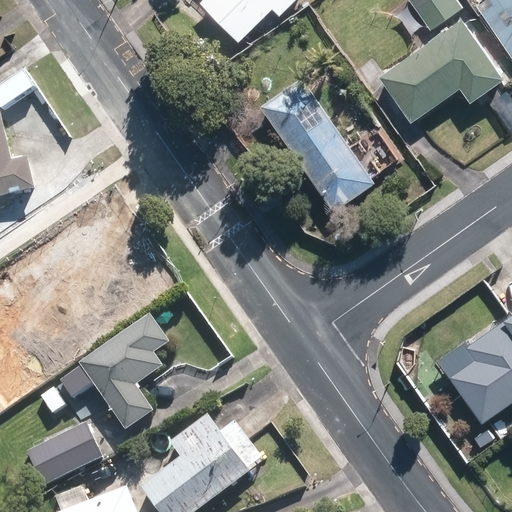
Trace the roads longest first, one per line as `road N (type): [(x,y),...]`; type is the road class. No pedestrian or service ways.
road 1 (tertiary): [(65,0),(307,342)]
road 2 (residential): [(511,193),(307,342)]
road 3 (tertiary): [(307,342),(430,511)]
